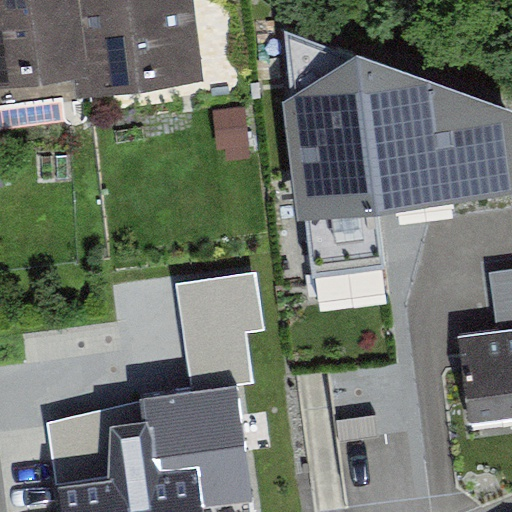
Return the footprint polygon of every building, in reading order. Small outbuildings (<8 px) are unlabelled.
[(0,0),(0,79),(94,67),(84,0),(0,0)] [(206,78),(194,0),(84,0),(94,67),(98,94),(206,78)] [(511,99),(358,39),(283,94),(308,271),(385,260),(376,199),(511,179),(511,99)] [(511,332),(459,339),(469,420),(511,415),(511,332)] [(317,429),(339,428),(336,369),(306,370),(309,440),(318,439),(317,429)] [(256,493),(239,374),(132,388),(135,411),(110,414),(110,469),(54,476),(59,511),(206,511),(204,499),(256,493)] [(313,456),(319,508),(349,505),(344,452),(313,456)]
